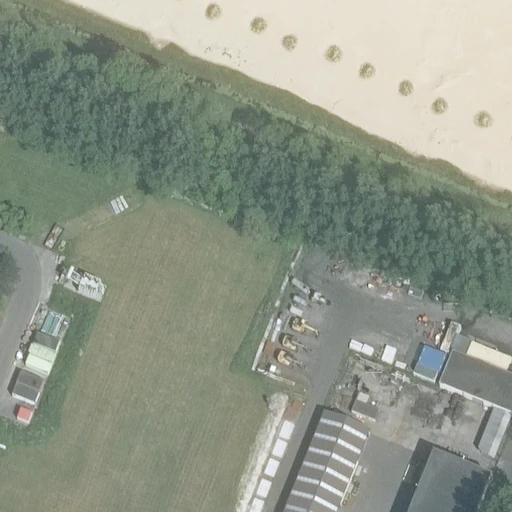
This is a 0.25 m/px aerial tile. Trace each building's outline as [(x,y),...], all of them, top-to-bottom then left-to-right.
[(450,325),(439,352),(448,356),(460,328),(450,325)] [(466,361),(503,376),(509,361),(472,347),(466,361)] [(424,350),(413,377),(434,385),(438,376),(439,377),(446,359),(424,350)] [(439,389),(511,418),(511,379),(503,376),(466,361),(452,356),(439,389)] [(21,375),(12,398),(35,407),(44,384),(21,375)] [(382,404),(359,395),(351,413),(375,422),(382,404)] [(511,419),(494,412),(477,456),(493,463),(511,419)] [(337,511),(369,432),(324,414),(284,511),(337,511)] [(477,511),(490,479),(432,456),(409,511),(477,511)]
